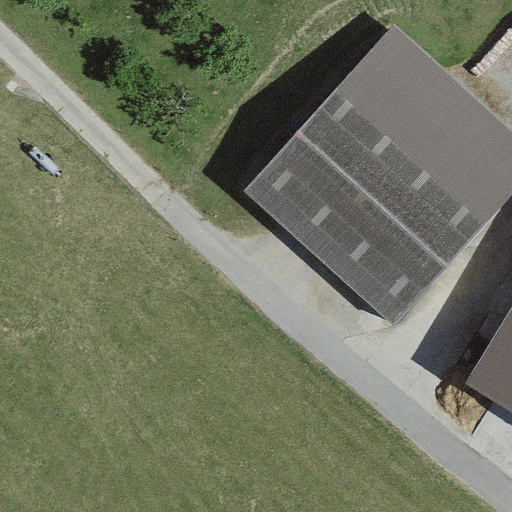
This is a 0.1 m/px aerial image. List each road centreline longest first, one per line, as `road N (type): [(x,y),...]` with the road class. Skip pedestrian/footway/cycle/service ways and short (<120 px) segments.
road 1 (unclassified): [(511,504),(215,248)]
road 2 (track): [(215,248),(0,39)]
